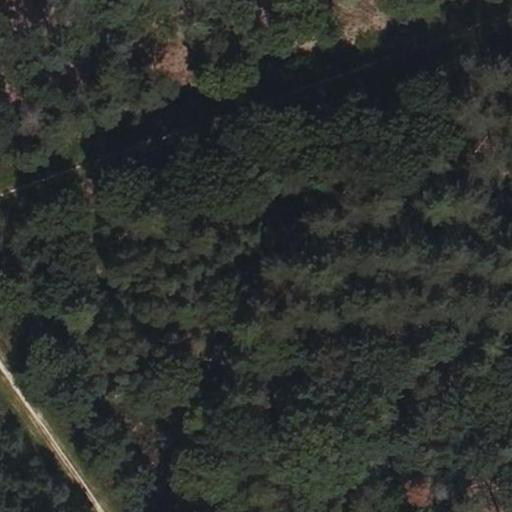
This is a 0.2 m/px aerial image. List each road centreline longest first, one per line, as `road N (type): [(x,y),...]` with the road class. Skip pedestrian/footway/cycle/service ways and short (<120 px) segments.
road 1 (track): [(0,195),(511,13)]
road 2 (track): [(0,360),(103,511)]
